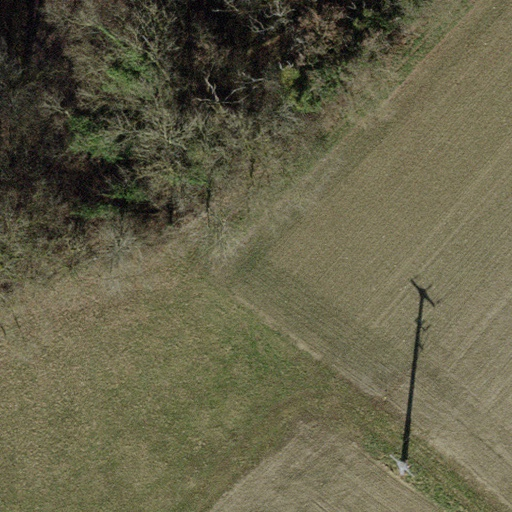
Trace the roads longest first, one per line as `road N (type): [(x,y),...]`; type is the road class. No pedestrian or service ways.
road 1 (track): [(203,511),(335,393),(179,267)]
road 2 (track): [(335,393),(480,511)]
